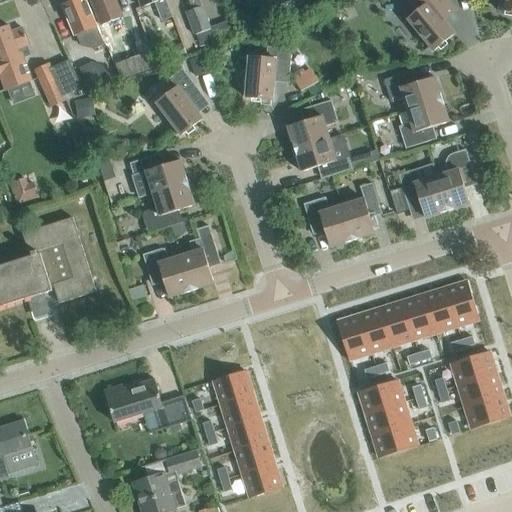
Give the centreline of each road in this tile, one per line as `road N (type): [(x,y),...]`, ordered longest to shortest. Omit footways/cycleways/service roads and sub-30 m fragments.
road 1 (residential): [(281,296),(49,371)]
road 2 (residential): [(500,228),(281,296)]
road 3 (residential): [(102,511),(49,371)]
road 4 (residential): [(281,296),(235,154)]
